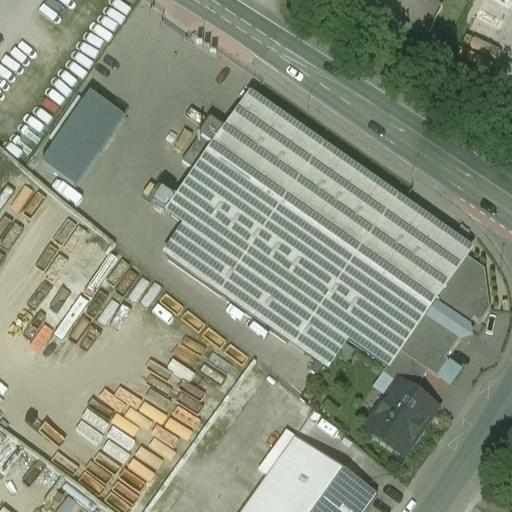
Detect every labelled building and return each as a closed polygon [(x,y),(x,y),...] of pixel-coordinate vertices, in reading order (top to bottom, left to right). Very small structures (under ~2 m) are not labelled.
[(470,248),(249,96),(224,133),(196,173),(166,217),(189,232),(347,341),(387,368),(464,257),(470,248)] [(79,187),(125,121),(92,98),(46,164),(79,187)] [(196,173),(224,133),(209,122),(179,161),(196,173)] [(347,341),(189,232),(169,260),(328,372),(347,341)] [(464,257),(387,368),(381,375),(394,384),(411,394),(425,371),(435,379),(460,338),(451,334),(458,323),(486,319),(485,270),(464,257)] [(411,394),(394,384),(363,430),(401,456),(434,409),(411,394)] [(365,511),(377,496),(293,438),(241,511),(365,511)] [(159,511),(148,504),(164,481),(153,473),(124,511),(159,511)]
